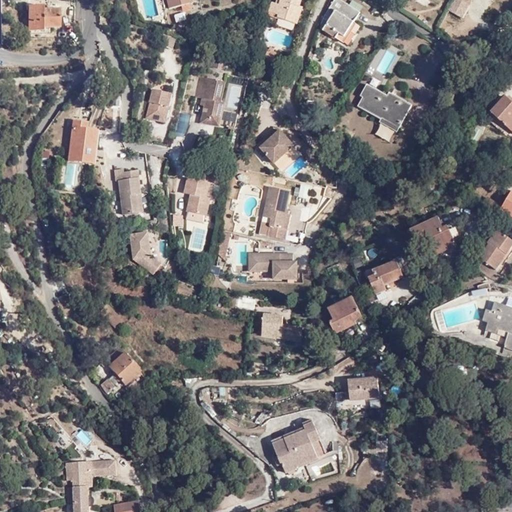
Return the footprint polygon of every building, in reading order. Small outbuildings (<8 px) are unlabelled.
[(168,0),(171,10),(192,4),(190,0),(168,0)] [(272,0),(269,11),(280,15),(278,19),(297,24),(303,7),(300,5),(301,0),(272,0)] [(327,30),(345,41),(359,15),(335,0),(324,19),(319,33),(324,35),(327,30)] [(464,18),(469,3),(458,0),(452,0),(448,13),(464,18)] [(38,27),(38,9),(44,9),(44,5),(29,5),(29,32),(44,32),(44,27),(38,27)] [(38,9),(38,27),(44,27),(61,27),(61,10),(44,9),(38,9)] [(174,14),(175,21),(186,19),(184,12),(174,14)] [(270,52),(266,60),(266,61),(275,66),(281,50),(272,46),(270,52)] [(195,97),(203,99),(207,78),(200,76),(195,97)] [(226,82),(207,78),(203,99),(201,105),(205,106),(201,124),(220,128),(226,103),(222,102),(226,82)] [(384,123),(401,132),(415,105),(399,97),(397,100),(370,86),(364,97),(367,99),(363,108),(385,120),(384,123)] [(173,92),(153,87),(146,116),(166,120),(173,92)] [(511,91),(511,90),(494,106),(504,118),(500,122),(504,128),(509,124),(511,126),(511,91)] [(75,118),(74,126),(87,127),(88,120),(75,118)] [(87,127),(74,126),(73,126),(69,160),(93,162),(97,128),(87,127)] [(281,126),(262,145),(276,160),(295,142),(281,126)] [(76,190),(81,167),(68,165),(64,188),(76,190)] [(217,172),(200,168),(198,177),(189,175),(185,191),(192,193),(188,210),(207,215),(211,198),(208,196),(211,182),(215,182),(217,172)] [(119,180),(123,215),(144,212),(142,195),(139,170),(124,172),(125,180),(119,180)] [(291,188),(270,183),(263,214),(272,216),(268,233),(284,237),(291,211),(286,210),(291,188)] [(499,201),(505,205),(511,192),(511,190),(507,188),(499,201)] [(438,212),(411,224),(417,237),(428,232),(436,248),(457,238),(448,220),(443,222),(438,212)] [(173,226),(183,226),(183,215),(173,215),(173,226)] [(502,249),(507,253),(511,246),(511,236),(503,230),(501,231),(496,225),(484,238),(486,240),(476,252),(492,264),(499,256),(497,254),(502,249)] [(149,233),(132,236),(135,259),(155,274),(162,265),(152,258),(149,233)] [(225,233),(221,249),(230,250),(233,235),(225,233)] [(501,258),(507,253),(502,249),(497,254),(499,256),(501,258)] [(293,254),(250,254),(250,271),(274,271),(274,279),(298,279),(298,262),(293,262),(293,254)] [(376,270),(370,273),(377,291),(388,286),(386,281),(405,272),(398,255),(374,265),(376,270)] [(368,268),(370,273),(376,270),(374,265),(368,268)] [(330,317),(337,331),(359,320),(357,316),(365,313),(353,292),(329,303),(334,315),(330,317)] [(511,306),(505,304),(496,300),(492,309),(487,307),(482,319),(487,321),(485,328),(496,332),(501,322),(510,326),(503,345),(511,347),(511,306)] [(302,326),(287,325),(282,325),(282,320),(283,314),(264,313),(263,334),(301,337),(302,326)] [(106,360),(110,364),(125,352),(121,348),(106,360)] [(141,371),(125,352),(110,364),(126,383),(141,371)] [(144,374),(141,371),(126,383),(129,387),(144,374)] [(381,377),(351,380),(353,400),(383,397),(381,377)] [(109,379),(103,384),(108,391),(114,386),(109,379)] [(284,458),(283,459),(287,468),(299,464),(299,462),(320,453),(314,439),(320,437),(323,435),(316,418),(306,422),(307,425),(309,429),(274,442),(278,454),(282,453),(284,458)] [(273,439),(274,442),(309,429),(307,425),(273,439)] [(86,447),(93,441),(82,429),(76,435),(86,447)] [(325,451),(320,437),(314,439),(320,453),(325,451)] [(117,460),(89,461),(90,467),(94,467),(94,476),(118,475),(117,460)] [(90,499),(90,486),(90,467),(81,468),(81,461),(70,462),(70,469),(67,469),(67,477),(71,478),(71,484),(67,484),(68,499),(78,499),(90,499)] [(90,499),(78,499),(78,510),(90,511),(90,499)] [(115,511),(140,511),(139,499),(115,504),(115,511)]
